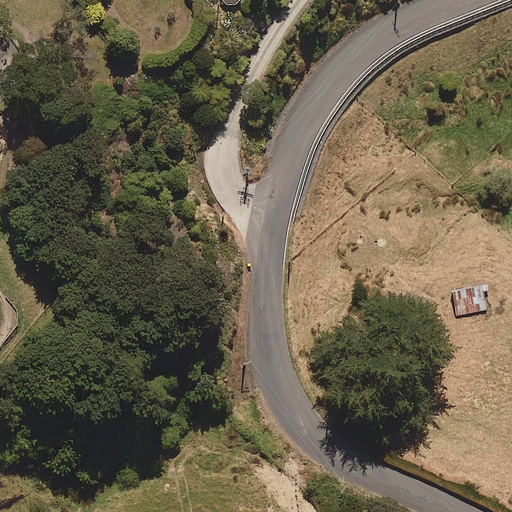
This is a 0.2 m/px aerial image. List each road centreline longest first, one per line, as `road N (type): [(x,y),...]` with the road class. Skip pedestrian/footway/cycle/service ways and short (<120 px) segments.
road 1 (secondary): [(460,0),(367,48),(310,117),(280,212),(268,315),(287,386),(326,445),(450,511)]
road 2 (unknown): [(275,237),(225,208),(194,147),(228,72),(300,0)]
